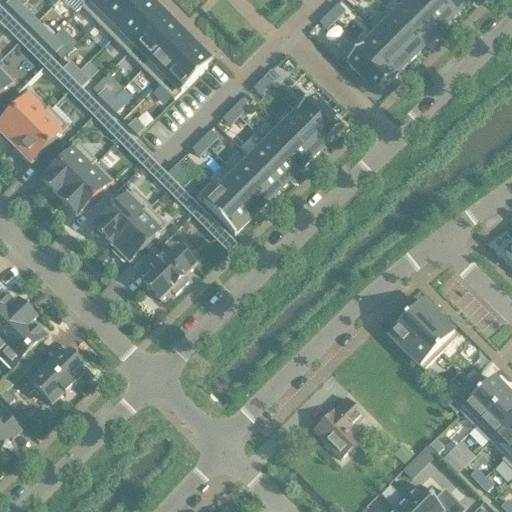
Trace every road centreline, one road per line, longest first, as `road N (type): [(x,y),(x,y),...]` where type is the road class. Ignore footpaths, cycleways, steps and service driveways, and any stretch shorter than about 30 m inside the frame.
road 1 (residential): [(395,143),(156,385)]
road 2 (residential): [(218,446),(358,308),(439,242)]
road 3 (residential): [(156,385),(0,226)]
road 4 (residential): [(156,385),(28,511)]
road 5 (residential): [(511,26),(395,143)]
road 6 (residential): [(287,36),(395,143)]
